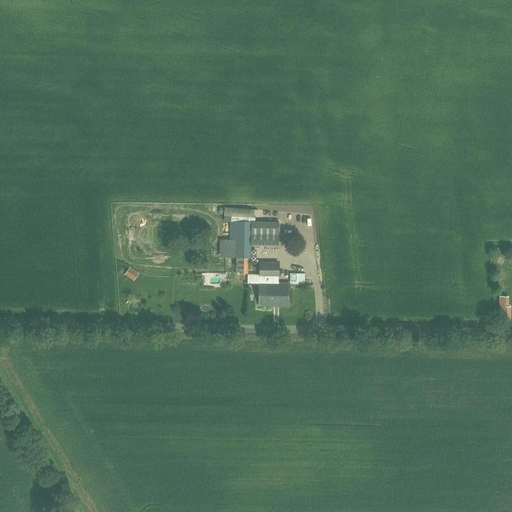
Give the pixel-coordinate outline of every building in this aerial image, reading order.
[(224,216),(254,219),(255,210),(224,207),(224,216)] [(228,221),(228,234),(231,234),(231,248),(235,248),(235,258),(236,258),(235,277),(235,279),(249,279),(249,258),(251,258),(252,246),(267,246),(279,246),(279,222),(268,222),(256,221),(252,222),(237,221),(228,221)] [(279,283),(279,277),(280,277),(280,261),(260,261),(259,283),(260,283),(260,305),(288,305),(288,283),(279,283)] [(134,279),(138,273),(131,268),(127,274),(134,279)] [(228,290),(237,290),(236,281),(228,281),(228,290)] [(511,306),(499,306),(498,321),(510,321),(511,306)]
